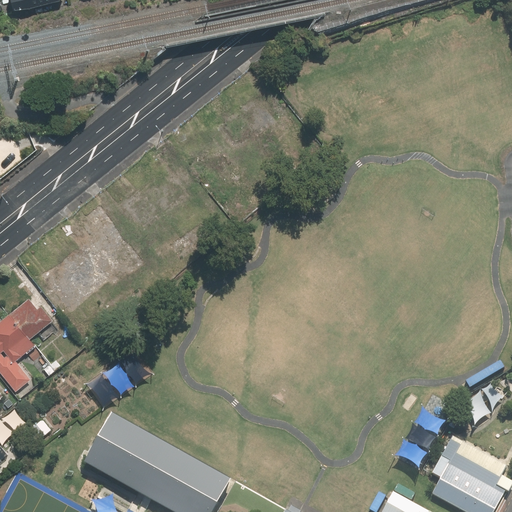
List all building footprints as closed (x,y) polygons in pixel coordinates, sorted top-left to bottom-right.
[(67,0),(16,0),(18,10),(67,1),(67,0)] [(235,157),(285,117),(279,108),(282,105),(269,89),(215,132),(235,157)] [(123,205),(149,236),(158,228),(154,224),(190,194),(177,179),(173,182),(164,171),(123,205)] [(124,226),(49,284),(67,306),(141,248),(124,226)] [(11,312),(31,337),(55,319),(44,304),(40,307),(31,296),(11,312)] [(36,343),(31,337),(11,312),(0,320),(0,351),(1,352),(3,350),(6,348),(10,353),(15,360),(17,358),(36,343)] [(33,378),(17,358),(15,360),(10,353),(7,356),(3,350),(1,352),(0,351),(0,368),(17,390),(33,378)] [(219,511),(237,481),(116,412),(88,462),(109,474),(176,511),(219,511)] [(511,477),(458,440),(427,482),(472,511),(493,511),(511,486),(511,477)] [(302,444),(280,486),(290,491),(292,487),(301,492),(299,496),(315,504),(317,501),(326,505),(323,511),(379,511),(391,490),(302,444)] [(433,511),(395,492),(384,511),(433,511)]
